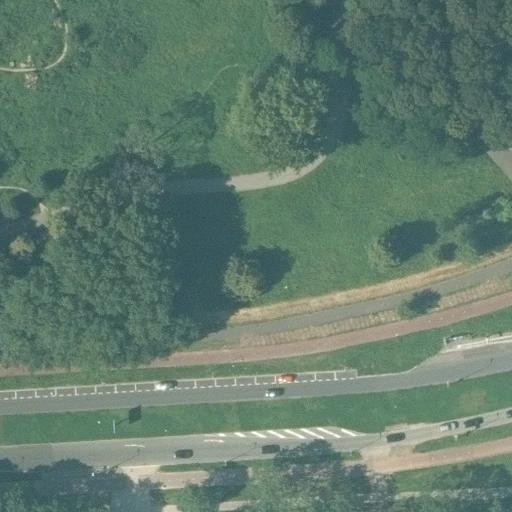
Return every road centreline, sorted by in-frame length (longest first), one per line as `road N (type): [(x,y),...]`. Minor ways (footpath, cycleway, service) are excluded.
road 1 (secondary): [(0,455),(191,443),(304,447),(511,414)]
road 2 (secondary): [(511,361),(397,383),(0,407)]
